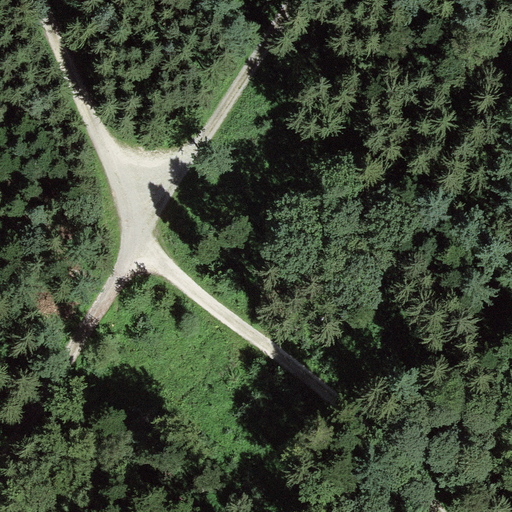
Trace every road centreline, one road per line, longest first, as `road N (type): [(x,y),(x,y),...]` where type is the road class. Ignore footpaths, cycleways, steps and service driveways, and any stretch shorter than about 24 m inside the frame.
road 1 (track): [(436,511),(322,375),(209,299),(134,236),(112,160),(40,0)]
road 2 (track): [(286,0),(0,456)]
